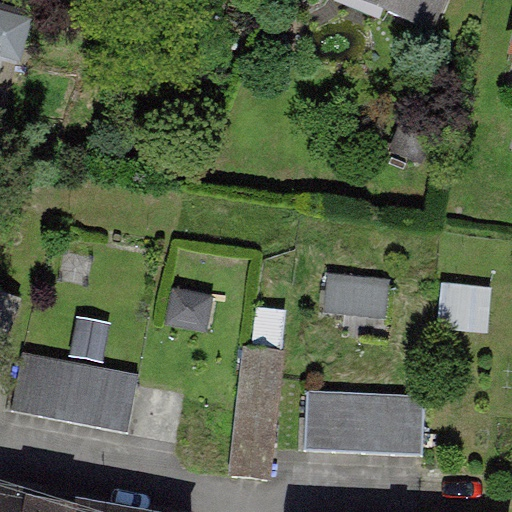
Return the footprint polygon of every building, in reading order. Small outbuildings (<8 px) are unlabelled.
[(360,0),(429,29),(441,0),(360,0)] [(330,312),(394,314),(395,275),(331,273),(330,312)] [(492,326),(496,283),(448,279),(444,322),(492,326)] [(0,372),(24,301),(0,292),(0,372)] [(109,359),(115,318),(79,313),(74,354),(109,359)] [(287,355),(250,351),(237,479),(275,482),(287,355)] [(142,380),(27,359),(17,415),(131,436),(142,380)] [(429,400),(312,395),(309,455),(427,460),(429,400)] [(108,511),(0,491),(0,511),(108,511)]
